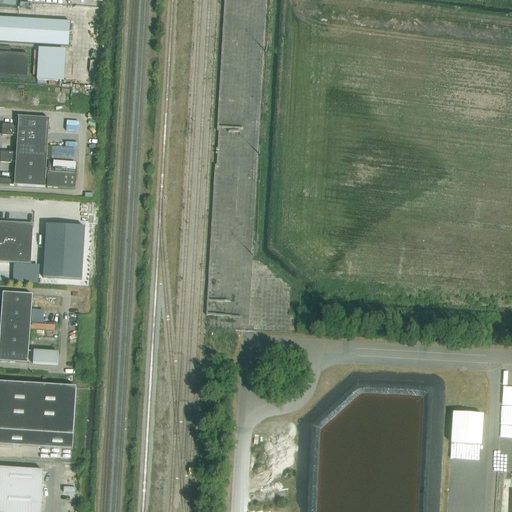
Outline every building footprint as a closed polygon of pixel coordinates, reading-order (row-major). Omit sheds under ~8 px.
[(71,23),(0,18),(0,42),(69,47),(71,23)] [(0,53),(0,78),(27,80),(29,55),(0,53)] [(48,147),(50,119),(19,117),(18,128),(14,127),(14,126),(3,125),(3,136),(13,136),(13,135),(18,135),(17,145),(48,147)] [(48,147),(17,145),(17,155),(12,155),(12,153),(2,152),(1,157),(47,160),(51,160),(72,162),(73,159),(74,159),(75,148),(50,147),(48,147)] [(16,162),(15,172),(46,174),(47,160),(1,157),(1,163),(11,164),(12,162),(16,162)] [(0,185),(45,188),(46,174),(15,172),(15,182),(10,182),(10,180),(0,179),(0,185)] [(75,189),(76,175),(48,174),(47,188),(75,189)] [(0,222),(0,263),(31,265),(34,225),(0,222)] [(40,252),(64,252),(64,224),(40,224),(40,252)] [(3,301),(0,300),(0,307),(32,309),(33,296),(3,293),(3,301)] [(0,313),(2,314),(1,321),(31,323),(32,309),(0,307),(0,313)] [(0,328),(0,334),(30,337),(31,323),(1,321),(1,328),(0,328)] [(0,348),(29,350),(30,337),(0,334),(0,348)] [(0,362),(28,364),(29,350),(0,348),(0,362)] [(58,365),(59,353),(34,352),(33,364),(58,365)] [(0,445),(72,451),(73,436),(76,388),(46,386),(0,383),(0,445)] [(511,424),(510,443),(511,442),(511,405),(503,405),(503,424),(511,424)] [(481,446),(483,416),(453,413),(451,443),(481,446)] [(44,472),(0,469),(0,489),(43,492),(44,472)] [(0,489),(0,509),(41,511),(43,492),(0,489)]
